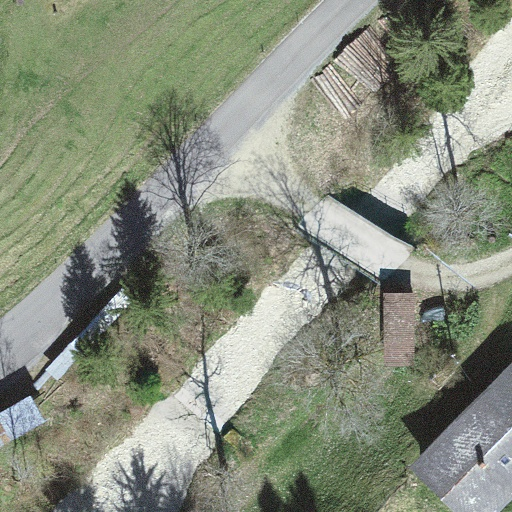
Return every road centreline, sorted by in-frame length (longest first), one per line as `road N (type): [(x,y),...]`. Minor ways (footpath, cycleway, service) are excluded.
road 1 (unclassified): [(0,353),(350,0)]
road 2 (track): [(165,511),(249,485),(439,280)]
road 3 (track): [(218,139),(398,268),(471,279),(511,262)]
